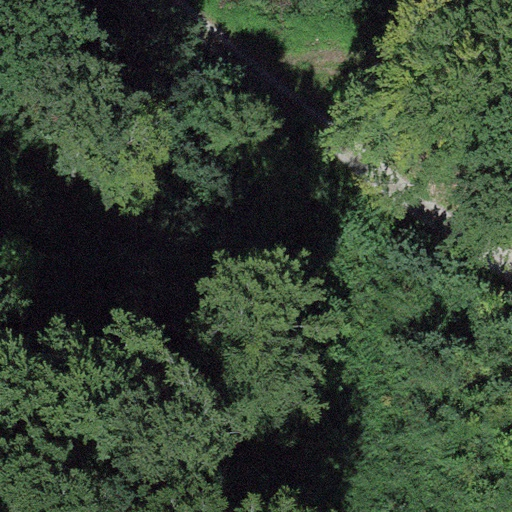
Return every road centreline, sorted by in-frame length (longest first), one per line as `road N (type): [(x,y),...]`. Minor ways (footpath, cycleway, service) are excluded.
road 1 (track): [(176,0),(365,157),(511,259)]
road 2 (track): [(243,55),(347,66),(495,43)]
